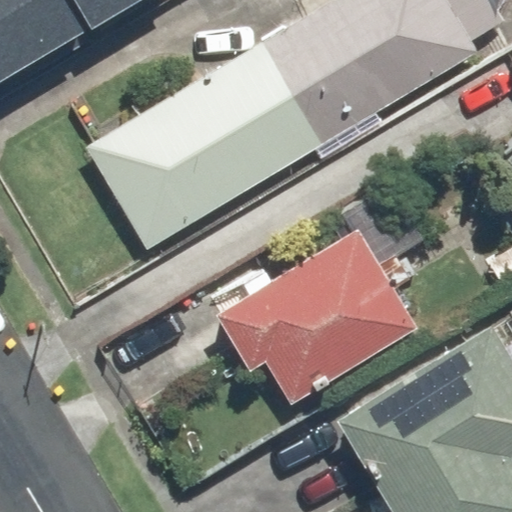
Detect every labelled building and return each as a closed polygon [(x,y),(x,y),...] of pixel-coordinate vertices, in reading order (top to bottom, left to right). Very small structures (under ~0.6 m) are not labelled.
[(0,0),(0,79),(80,34),(60,0),(0,0)] [(73,0),(93,32),(147,0),(73,0)] [(318,0),(86,137),(148,241),(479,46),(472,34),(504,15),(495,0),(318,0)] [(511,185),(506,190),(511,197),(511,132),(502,141),(511,154),(511,185)] [(265,352),(291,395),(418,320),(357,218),(271,269),(266,261),(211,293),(251,360),(265,352)] [(372,511),(511,511),(511,332),(506,336),(492,313),(335,406),(392,500),(372,511)]
